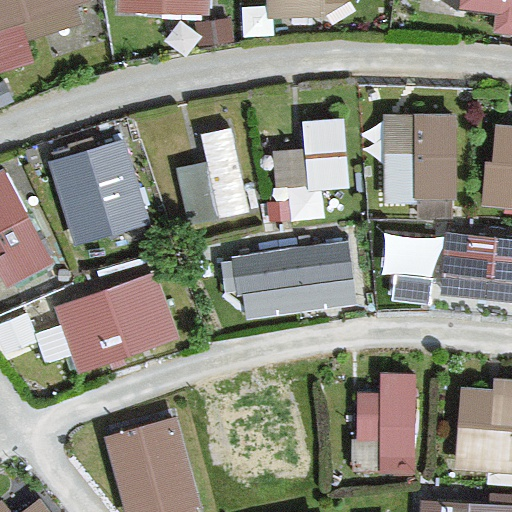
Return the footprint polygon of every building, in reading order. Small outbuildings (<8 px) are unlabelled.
[(0,0),(0,65),(34,58),(27,31),(90,15),(85,0),(0,0)] [(211,0),(116,0),(116,10),(211,11),(211,0)] [(511,0),(462,0),(462,12),(511,14),(511,0)] [(459,105),(383,106),(384,202),(460,201),(459,105)] [(305,113),(306,181),(349,181),(348,112),(305,113)] [(511,115),(489,115),(486,203),(511,203),(511,115)] [(188,216),(250,205),(234,118),(202,124),(208,156),(178,161),(188,216)] [(78,242),(154,214),(122,127),(47,154),(78,242)] [(274,143),(276,182),(305,180),(303,142),(274,143)] [(0,284),(54,259),(10,163),(0,168),(0,284)] [(440,287),(486,292),(489,268),(511,270),(511,229),(447,222),(440,287)] [(229,248),(237,311),(361,297),(353,234),(229,248)] [(75,362),(177,338),(161,267),(58,291),(75,362)] [(226,479),(310,464),(293,371),(210,386),(226,479)] [(356,374),(354,463),(417,464),(419,376),(356,374)] [(511,376),(459,374),(455,464),(511,466),(511,376)] [(179,407),(105,425),(127,511),(160,511),(203,501),(179,407)] [(58,511),(44,490),(9,511),(58,511)] [(511,511),(511,492),(417,493),(417,511),(511,511)]
